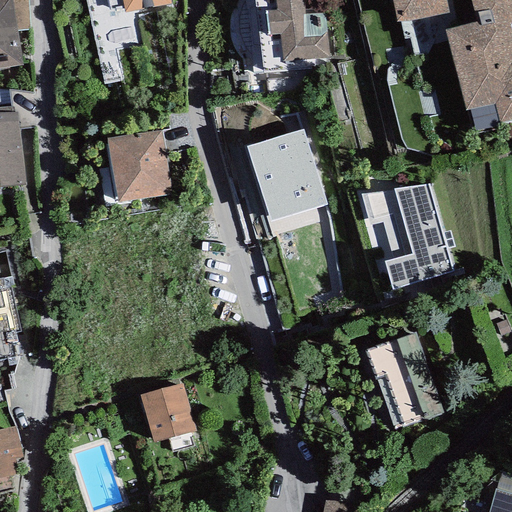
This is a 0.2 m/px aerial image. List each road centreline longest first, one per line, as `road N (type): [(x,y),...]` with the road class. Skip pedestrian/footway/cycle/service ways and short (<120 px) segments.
road 1 (residential): [(195,0),(196,109),(302,511)]
road 2 (residential): [(27,511),(54,254),(40,0)]
